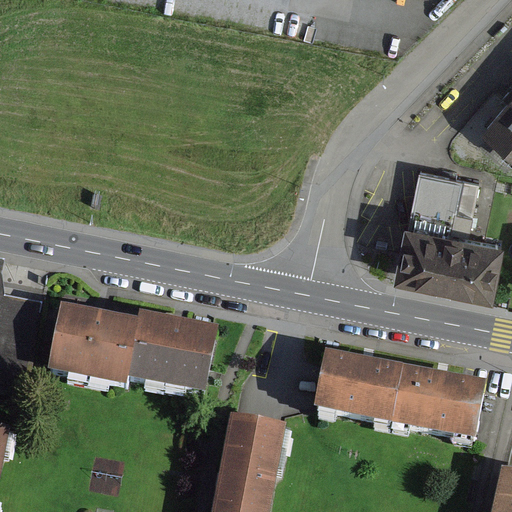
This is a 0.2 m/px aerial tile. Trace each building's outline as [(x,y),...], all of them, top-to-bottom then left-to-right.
[(511,95),(479,132),(511,161),(511,95)] [(402,274),(488,291),(497,248),(465,242),(475,187),(421,176),(402,274)] [(0,262),(0,388),(24,393),(42,305),(7,298),(3,276),(5,264),(0,262)] [(144,325),(64,309),(52,374),(131,389),(133,382),(144,325)] [(145,318),(144,325),(133,382),(211,397),(223,333),(145,318)] [(409,367),(327,350),(315,411),(396,427),(409,367)] [(490,383),(409,367),(396,427),(478,443),(490,383)] [(270,511),(287,430),(233,419),(222,476),(215,511),(270,511)] [(0,501),(13,433),(0,430),(0,501)] [(499,511),(511,511),(511,470),(508,470),(499,511)]
